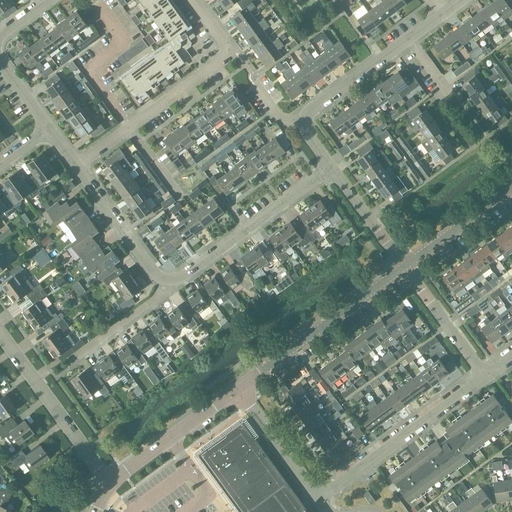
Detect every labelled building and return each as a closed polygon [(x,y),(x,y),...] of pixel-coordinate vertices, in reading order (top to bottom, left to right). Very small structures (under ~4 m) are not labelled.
[(6,0),(0,0),(0,15),(12,7),(6,0)] [(172,43),(122,80),(136,99),(139,96),(192,58),(186,50),(189,49),(190,41),(196,37),(190,30),(188,31),(186,29),(189,28),(168,0),(138,0),(169,42),(171,41),(172,43)] [(219,0),(218,1),(225,11),(237,3),(240,7),(248,0),(219,0)] [(248,0),(240,7),(242,11),(231,19),(238,29),(254,17),(250,12),(256,7),(250,0),(248,0)] [(380,0),(382,2),(378,6),(387,19),(397,11),(388,0),(380,0)] [(403,0),(388,0),(397,11),(407,4),(403,0)] [(511,0),(505,0),(504,0),(496,0),(492,4),(501,17),(504,21),(511,14),(511,0)] [(501,17),(492,4),(482,11),(492,24),(495,28),(499,24),(496,20),(501,17)] [(387,19),(378,6),(368,13),(377,26),(387,19)] [(119,9),(113,13),(118,19),(124,15),(119,9)] [(67,19),(77,33),(87,25),(77,11),(67,19)] [(482,11),(472,18),(482,31),(492,24),(482,11)] [(377,26),(368,13),(358,20),(367,33),(377,26)] [(259,23),(254,17),(238,29),(246,39),(267,23),(265,19),(259,23)] [(476,35),(482,31),(472,18),(463,25),(472,38),(475,42),(479,39),(476,35)] [(77,33),(67,19),(57,26),(58,28),(58,27),(67,40),(68,39),(77,33)] [(93,25),(97,31),(106,24),(103,19),(93,25)] [(190,22),(195,33),(202,30),(196,19),(190,22)] [(272,20),(267,23),(246,39),(253,49),(269,37),(264,31),(275,24),(272,20)] [(463,25),(453,32),(463,45),(472,38),(463,25)] [(58,28),(49,34),(59,48),(69,41),(68,39),(67,40),(58,27),(58,28)] [(463,45),(453,32),(443,39),(453,52),(463,45)] [(334,46),(329,40),(324,33),(320,36),(326,43),(342,64),(351,57),(340,41),(334,46)] [(59,48),(49,34),(39,41),(49,55),(59,48)] [(273,43),(269,37),(253,49),(260,58),(281,43),(281,42),(287,38),(284,35),(273,43)] [(84,42),(88,47),(93,44),(89,39),(84,42)] [(453,52),(443,39),(433,47),(443,60),(453,52)] [(143,40),(122,55),(117,58),(123,66),(148,48),(143,40)] [(39,41),(30,48),(29,48),(39,62),(40,62),(49,55),(39,41)] [(88,47),(84,42),(79,46),(83,51),(88,47)] [(284,46),(281,43),(260,58),(267,68),(283,57),(279,50),(284,46)] [(326,43),(322,46),(326,52),(320,56),(332,71),(342,64),(326,43)] [(20,53),(18,54),(29,68),(34,64),(40,72),(44,69),(40,62),(39,62),(29,48),(30,48),(29,47),(27,48),(25,47),(20,51),(20,53)] [(65,57),(68,61),(73,58),(70,53),(65,57)] [(322,79),(306,57),(303,54),(299,56),(306,66),(300,70),(312,86),(322,79)] [(314,60),(310,55),(306,57),(322,79),(332,71),(320,56),(314,60)] [(68,61),(65,57),(60,60),(64,65),(68,61)] [(463,65),(466,70),(471,67),(468,62),(463,65)] [(466,70),(463,65),(453,72),(457,77),(466,70)] [(46,71),(49,76),(54,72),(51,67),(46,71)] [(462,77),(466,83),(462,86),(470,96),(487,83),(475,68),(462,77)] [(312,86),(300,70),(295,74),(290,69),(286,72),(302,93),(312,86)] [(398,72),(388,80),(400,96),(410,89),(411,91),(419,85),(408,70),(401,75),(398,72)] [(49,76),(46,71),(41,74),(44,79),(49,76)] [(302,93),(286,72),(283,74),(287,80),(281,85),(292,100),(302,93)] [(76,76),(80,81),(84,77),(81,73),(76,76)] [(52,78),(56,83),(47,90),(53,99),(54,100),(66,91),(73,86),(69,82),(64,85),(57,74),(52,78)] [(499,74),(492,79),(495,83),(502,78),(499,74)] [(388,80),(379,87),(388,100),(391,104),(395,101),(396,102),(402,98),(400,96),(388,80)] [(87,91),(91,87),(88,82),(83,86),(87,91)] [(487,83),(470,96),(477,105),(490,96),(486,90),(490,87),(487,83)] [(91,87),(87,91),(90,96),(95,92),(91,87)] [(378,107),(388,100),(379,87),(375,90),(374,89),(372,88),(367,92),(378,107)] [(233,90),(223,98),(233,111),(234,113),(236,115),(246,108),(244,105),(249,102),(241,91),(236,95),(233,90)] [(54,100),(53,99),(52,100),(59,110),(73,100),(66,91),(54,100)] [(378,107),(367,92),(363,95),(363,97),(363,98),(359,101),(372,118),(376,115),(373,111),(378,107)] [(490,96),(477,105),(484,115),(502,102),(499,97),(494,101),(490,96)] [(223,98),(212,105),(213,106),(214,106),(223,118),(226,116),(227,117),(229,118),(233,115),(233,113),(234,113),(233,111),(223,98)] [(74,101),(73,100),(59,110),(67,120),(68,119),(82,109),(84,107),(82,104),(79,104),(78,102),(74,101)] [(101,110),(106,106),(102,101),(97,105),(101,110)] [(359,101),(350,108),(359,121),(365,117),(367,120),(369,120),(372,118),(359,101)] [(502,102),(484,115),(491,125),(504,116),(500,110),(505,106),(502,102)] [(87,105),(84,107),(82,109),(68,119),(71,123),(69,125),(73,129),(75,128),(75,129),(89,119),(89,118),(94,114),(87,105)] [(106,106),(101,110),(104,115),(109,111),(106,106)] [(214,106),(213,106),(204,113),(214,127),(225,119),(223,118),(214,106)] [(422,113),(417,107),(408,113),(413,120),(417,125),(412,129),(415,133),(420,130),(433,120),(426,110),(422,113)] [(359,121),(350,108),(340,115),(352,132),(357,129),(354,125),(359,121)] [(204,113),(195,120),(194,121),(204,134),(214,127),(204,113)] [(94,115),(89,119),(75,129),(82,138),(91,132),(94,137),(105,130),(94,115)] [(352,132),(340,115),(330,123),(339,135),(345,131),(347,134),(349,134),(352,132)] [(195,142),(204,134),(194,121),(195,120),(193,118),(187,123),(188,125),(185,127),(185,128),(194,140),(193,140),(195,142)] [(242,124),(245,129),(250,125),(247,120),(242,124)] [(433,120),(420,130),(427,139),(440,130),(433,120)] [(245,129),(242,124),(237,127),(241,132),(245,129)] [(258,124),(253,128),(256,133),(261,129),(258,124)] [(184,126),(174,133),(184,147),(193,140),(194,140),(185,128),(185,127),(184,126)] [(376,137),(382,132),(381,130),(380,130),(378,127),(372,131),(374,134),(376,137)] [(253,128),(243,135),(248,142),(258,135),(256,133),(253,128)] [(440,130),(427,139),(421,143),(429,153),(434,149),(447,140),(440,130)] [(184,147),(174,133),(164,140),(170,148),(165,152),(173,162),(178,158),(175,154),(184,147)] [(222,137),(226,143),(231,139),(227,134),(222,137)] [(402,135),(397,139),(400,144),(406,140),(402,135)] [(358,139),(361,144),(366,140),(362,136),(358,139)] [(226,143),(222,137),(217,141),(221,146),(226,143)] [(275,138),(265,146),(275,159),(285,152),(284,150),(291,145),(285,137),(278,142),(275,138)] [(238,138),(233,142),(237,147),(242,143),(238,138)] [(361,144),(358,139),(348,146),(352,151),(361,144)] [(406,140),(400,144),(408,154),(413,150),(406,140)] [(447,140),(434,149),(441,159),(443,158),(446,161),(452,157),(450,153),(454,149),(447,140)] [(392,150),(398,146),(394,141),(389,145),(392,150)] [(233,142),(228,146),(232,151),(237,147),(233,142)] [(374,156),(371,151),(373,149),(369,143),(357,151),(362,157),(358,160),(365,170),(385,155),(382,151),(380,151),(374,156)] [(265,146),(257,152),(256,153),(265,165),(264,165),(265,167),(275,159),(265,146)] [(401,151),(398,146),(392,150),(396,155),(401,151)] [(203,152),(207,157),(211,153),(208,149),(203,152)] [(105,162),(109,167),(104,171),(112,181),(113,180),(131,166),(125,157),(125,156),(121,150),(105,162)] [(255,151),(250,155),(246,150),(242,153),(245,158),(255,172),(264,165),(265,165),(256,153),(257,152),(255,151)] [(207,157),(203,152),(198,156),(202,160),(207,157)] [(138,161),(143,158),(139,153),(135,156),(138,161)] [(214,156),(218,161),(222,158),(219,153),(214,156)] [(42,154),(35,159),(49,179),(48,180),(51,184),(59,178),(42,154)] [(385,155),(365,170),(372,180),(385,170),(381,166),(389,160),(385,155)] [(415,163),(419,160),(416,155),(411,159),(415,163)] [(218,161),(214,156),(210,160),(213,165),(218,161)] [(195,162),(193,159),(192,157),(187,161),(191,166),(195,162)] [(143,158),(138,161),(142,166),(147,163),(143,158)] [(255,172),(245,158),(235,166),(236,167),(237,167),(245,179),(246,178),(255,172)] [(49,179),(35,159),(27,165),(36,177),(31,181),(39,191),(45,187),(46,183),(45,182),(48,180),(49,179)] [(419,160),(415,163),(418,168),(423,165),(419,160)] [(407,169),(412,166),(408,161),(403,164),(407,169)] [(132,165),(131,166),(113,180),(120,190),(134,179),(130,174),(135,170),(132,165)] [(423,165),(418,168),(427,180),(431,176),(423,165)] [(415,171),(412,166),(407,169),(410,174),(415,171)] [(237,167),(236,167),(227,174),(237,187),(247,180),(246,178),(245,179),(237,167)] [(392,180),(385,170),(372,180),(379,190),(392,180)] [(39,191),(31,181),(26,184),(17,172),(10,177),(24,197),(28,194),(32,199),(38,196),(40,194),(41,193),(39,191)] [(152,180),(157,177),(153,172),(149,175),(152,180)] [(227,174),(218,181),(215,177),(210,181),(219,193),(224,190),(227,194),(237,187),(227,174)] [(397,176),(392,180),(379,190),(386,199),(399,190),(402,195),(408,191),(397,176)] [(14,209),(21,204),(21,202),(20,200),(24,197),(10,177),(3,183),(11,195),(7,198),(14,209)] [(156,185),(161,182),(157,177),(152,180),(156,185)] [(120,190),(127,199),(139,190),(139,191),(141,190),(134,179),(120,190)] [(194,192),(198,197),(202,194),(199,189),(194,192)] [(127,199),(125,200),(133,210),(146,200),(139,191),(139,190),(127,199)] [(55,204),(56,203),(66,196),(62,191),(52,199),(55,204)] [(198,197),(194,192),(189,196),(193,201),(198,197)] [(162,204),(166,209),(176,202),(172,197),(162,204)] [(14,209),(7,198),(2,202),(0,199),(0,214),(4,212),(8,217),(16,211),(14,209)] [(214,219),(224,212),(214,198),(203,206),(205,207),(214,219)] [(38,199),(33,203),(38,209),(43,206),(38,199)] [(153,210),(146,200),(133,210),(140,220),(153,210)] [(326,209),(320,201),(310,208),(322,225),(329,220),(333,225),(341,219),(331,205),(326,209)] [(62,217),(72,210),(70,208),(71,207),(67,203),(59,208),(56,203),(55,204),(46,210),(57,225),(64,220),(62,217)] [(80,223),(88,217),(77,203),(71,207),(70,208),(72,210),(62,217),(64,220),(71,230),(80,223)] [(180,203),(175,206),(178,211),(183,208),(180,203)] [(178,211),(175,206),(170,210),(173,215),(178,211)] [(205,207),(195,214),(205,228),(216,220),(214,219),(205,207)] [(322,225),(310,208),(300,216),(305,224),(301,227),(311,241),(312,243),(321,237),(315,230),(322,225)] [(196,235),(205,228),(195,214),(186,221),(196,235)] [(196,235),(186,221),(182,215),(177,218),(181,223),(175,227),(185,241),(189,238),(190,240),(196,236),(196,235)] [(92,236),(99,232),(88,217),(80,223),(71,230),(78,239),(80,242),(90,234),(92,237),(92,236)] [(160,217),(156,220),(159,225),(164,222),(160,217)] [(159,225),(156,220),(151,224),(154,229),(159,225)] [(296,231),(290,223),(280,230),(292,247),(299,242),(303,248),(311,241),(301,227),(296,231)] [(138,234),(142,239),(151,232),(147,227),(138,234)] [(185,241),(175,227),(165,234),(175,248),(185,241)] [(280,230),(269,238),(278,249),(273,253),(280,262),(281,264),(289,258),(285,252),(292,247),(280,230)] [(511,242),(505,232),(496,239),(508,255),(511,252),(511,242)] [(78,239),(71,244),(81,259),(91,252),(88,247),(96,241),(92,236),(92,237),(90,234),(80,242),(78,239)] [(175,248),(165,234),(155,241),(165,255),(169,252),(170,254),(172,254),(176,251),(176,249),(175,248)] [(49,235),(40,242),(44,247),(53,241),(49,235)] [(508,255),(496,239),(487,245),(497,258),(502,254),(504,258),(508,255)] [(0,271),(9,265),(3,257),(7,254),(0,244),(0,271)] [(487,245),(479,251),(488,264),(497,258),(487,245)] [(261,269),(270,262),(258,246),(249,253),(261,269)] [(33,256),(41,267),(50,261),(42,250),(33,256)] [(91,252),(81,259),(92,273),(94,272),(99,268),(97,266),(107,259),(106,256),(102,251),(95,257),(91,252)] [(113,251),(106,256),(107,259),(97,266),(99,268),(94,272),(98,276),(98,277),(101,281),(103,280),(113,273),(116,271),(112,266),(120,260),(113,251)] [(491,268),(488,264),(479,251),(470,258),(479,271),(482,274),(491,268)] [(249,253),(241,259),(248,270),(242,274),(252,288),(258,283),(253,275),(261,269),(249,253)] [(461,264),(471,277),(473,281),(482,274),(479,271),(470,258),(461,264)] [(8,294),(22,284),(16,275),(24,270),(20,264),(9,272),(13,277),(2,285),(8,294)] [(461,264),(452,271),(465,287),(473,281),(471,277),(461,264)] [(237,278),(230,267),(221,274),(233,290),(241,283),(247,291),(252,288),(242,274),(237,278)] [(117,278),(113,273),(103,280),(107,285),(112,281),(119,291),(134,280),(127,270),(117,278)] [(465,287),(452,271),(443,277),(456,294),(465,287)] [(56,282),(60,287),(66,283),(63,277),(56,282)] [(275,287),(279,293),(294,283),(289,277),(275,287)] [(222,289),(214,279),(204,286),(216,302),(226,294),(229,299),(235,295),(227,285),(222,289)] [(28,280),(22,284),(8,294),(15,303),(26,295),(30,300),(40,292),(37,287),(35,289),(28,280)] [(134,280),(119,291),(123,296),(116,302),(122,310),(134,302),(131,297),(141,290),(134,280)] [(85,291),(78,281),(72,286),(79,296),(85,291)] [(503,285),(499,288),(506,297),(510,295),(507,290),(503,285)] [(139,301),(149,294),(145,289),(135,296),(139,301)] [(205,302),(197,291),(187,298),(199,314),(209,307),(212,312),(217,308),(210,298),(205,302)] [(33,305),(22,313),(28,322),(47,308),(41,299),(44,297),(40,293),(40,292),(30,300),(33,305)] [(256,295),(252,299),(256,304),(261,301),(256,295)] [(471,295),(466,299),(470,305),(475,302),(475,301),(471,295)] [(477,304),(481,309),(486,306),(485,306),(489,303),(486,298),(482,301),(477,304)] [(463,311),(458,304),(453,308),(458,314),(463,311)] [(481,310),(481,309),(477,304),(467,312),(471,317),(481,310)] [(53,315),(47,308),(28,322),(35,331),(47,323),(50,328),(60,320),(55,313),(53,315)] [(168,315),(179,331),(177,333),(179,336),(181,338),(191,331),(191,330),(198,325),(190,315),(185,318),(178,308),(168,315)] [(402,310),(393,317),(408,337),(408,338),(412,343),(415,347),(420,344),(409,329),(414,325),(402,310)] [(511,331),(511,315),(508,310),(500,316),(511,332),(511,331)] [(228,322),(233,329),(241,323),(236,316),(228,322)] [(511,332),(500,316),(491,323),(501,336),(504,334),(506,336),(511,332)] [(393,317),(384,323),(393,336),(395,339),(401,334),(405,340),(408,338),(408,337),(393,317)] [(54,333),(42,341),(49,350),(63,340),(59,335),(70,327),(63,318),(60,320),(50,328),(54,333)] [(167,329),(159,319),(149,326),(161,342),(166,338),(167,339),(173,341),(179,336),(177,333),(172,326),(167,329)] [(484,322),(487,326),(482,329),(492,343),(501,336),(491,323),(488,319),(484,322)] [(382,320),(372,327),(388,348),(391,346),(387,340),(393,336),(384,323),(382,320)] [(468,324),(471,328),(476,324),(473,320),(468,324)] [(227,322),(221,326),(225,331),(231,327),(227,322)] [(372,327),(363,334),(374,349),(380,345),(385,350),(388,348),(372,327)] [(157,352),(162,348),(155,338),(150,342),(142,331),(133,338),(144,354),(145,354),(147,356),(150,357),(157,352)] [(363,334),(354,340),(369,361),(372,359),(368,353),(374,349),(363,334)] [(49,350),(55,359),(69,348),(71,347),(75,344),(68,336),(63,340),(49,350)] [(75,344),(71,347),(75,352),(85,344),(81,340),(75,344)] [(369,361),(354,340),(344,347),(347,350),(356,362),(362,358),(366,363),(369,361)] [(428,342),(418,350),(422,355),(432,348),(428,342)] [(415,347),(412,343),(406,347),(409,352),(415,347)] [(134,356),(127,345),(117,353),(128,369),(134,365),(136,368),(139,368),(147,362),(139,352),(134,356)] [(393,354),(397,360),(406,354),(401,348),(393,354)] [(347,350),(338,357),(353,378),(356,376),(352,370),(359,366),(356,362),(347,350)] [(161,361),(169,357),(166,352),(158,356),(161,361)] [(99,364),(92,369),(99,378),(99,379),(102,377),(106,382),(115,376),(117,378),(121,379),(123,377),(127,382),(132,378),(121,363),(116,366),(109,356),(99,364)] [(397,361),(394,356),(384,362),(388,367),(397,361)] [(338,357),(329,364),(340,379),(346,375),(350,380),(353,378),(338,357)] [(449,373),(439,359),(434,363),(430,358),(426,362),(427,363),(440,380),(449,373)] [(387,368),(382,360),(374,366),(379,373),(387,368)] [(173,374),(178,370),(172,362),(167,366),(173,374)] [(440,380),(427,363),(424,366),(426,369),(421,373),(432,387),(440,380)] [(340,379),(329,364),(319,371),(335,392),(338,389),(334,384),(340,379)] [(93,382),(86,372),(74,381),(86,398),(98,389),(103,396),(109,392),(99,379),(99,378),(93,382)] [(421,373),(413,379),(423,393),(432,387),(421,373)] [(155,375),(150,379),(155,386),(160,382),(155,375)] [(360,387),(367,382),(363,376),(356,381),(360,387)] [(291,404),(306,393),(302,387),(307,383),(305,379),(284,395),(291,404)] [(413,379),(404,386),(414,400),(423,393),(413,379)] [(347,389),(351,394),(357,390),(353,385),(347,389)] [(404,386),(395,392),(405,406),(414,400),(404,386)] [(351,394),(347,389),(341,394),(345,399),(351,394)] [(336,400),(329,390),(326,393),(333,402),(336,400)] [(291,404),(297,413),(318,398),(323,394),(321,391),(316,394),(316,395),(311,399),(306,393),(291,404)] [(395,392),(386,398),(396,412),(405,406),(395,392)] [(15,409),(5,395),(0,399),(0,416),(2,419),(15,409)] [(511,421),(511,420),(504,409),(493,395),(446,430),(447,432),(443,434),(447,439),(439,445),(437,441),(389,476),(409,503),(456,468),(457,470),(469,461),(465,456),(511,421)] [(318,398),(297,413),(304,422),(320,411),(315,405),(321,401),(318,398)] [(396,412),(386,398),(378,405),(388,419),(396,412)] [(378,405),(369,411),(379,425),(388,419),(378,405)] [(320,411),(304,422),(311,432),(332,416),(336,413),(334,410),(324,417),(320,411)] [(359,416),(360,418),(370,432),(379,425),(369,411),(364,415),(363,413),(359,416)] [(334,419),(332,416),(311,432),(318,441),(333,429),(329,423),(334,419)] [(32,433),(24,421),(17,426),(13,419),(0,428),(0,435),(2,438),(5,436),(13,447),(32,433)] [(353,420),(348,424),(353,430),(358,426),(353,420)] [(308,511),(256,440),(256,441),(243,423),(225,436),(198,455),(239,511),(308,511)] [(357,426),(352,430),(357,437),(362,433),(357,426)] [(333,429),(318,441),(324,450),(345,435),(343,432),(338,436),(333,429)] [(345,435),(324,450),(331,460),(347,448),(342,442),(348,438),(345,435)] [(48,458),(39,445),(25,455),(21,450),(8,459),(15,469),(28,460),(33,468),(48,458)] [(508,501),(505,481),(497,483),(496,476),(492,477),(493,483),(497,503),(508,501)] [(25,485),(20,479),(15,483),(20,489),(25,485)] [(483,511),(484,511),(466,488),(465,486),(462,488),(469,498),(463,503),(469,511),(483,511)] [(475,494),(471,488),(469,486),(466,488),(484,511),(493,505),(482,489),(475,494)] [(0,487),(0,511),(10,511),(11,511),(4,508),(11,493),(0,487)] [(364,495),(365,496),(371,505),(376,502),(368,492),(364,495)] [(455,511),(469,511),(463,503),(457,507),(450,497),(446,499),(455,511)] [(455,511),(446,499),(443,501),(451,511),(450,511),(455,511)]
